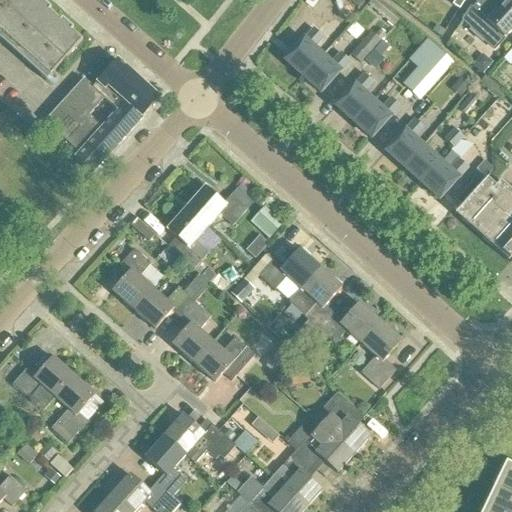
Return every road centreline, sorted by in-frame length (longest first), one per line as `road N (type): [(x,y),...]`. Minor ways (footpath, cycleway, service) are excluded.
road 1 (residential): [(489,363),(197,101)]
road 2 (tertiary): [(0,320),(197,101)]
road 3 (residential): [(359,511),(489,363)]
road 4 (residential): [(57,511),(169,382)]
road 5 (residential): [(197,101),(87,0)]
road 6 (tertiary): [(197,101),(275,0)]
